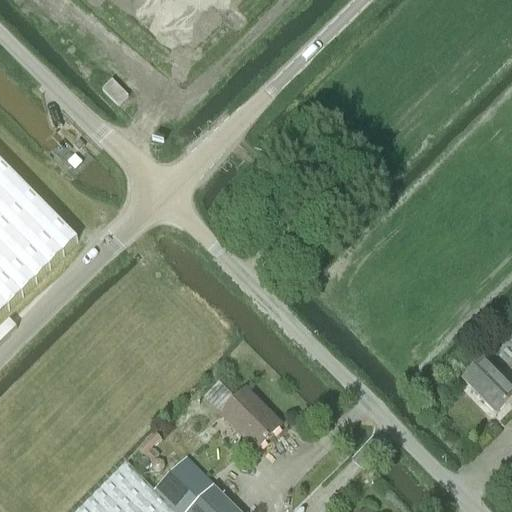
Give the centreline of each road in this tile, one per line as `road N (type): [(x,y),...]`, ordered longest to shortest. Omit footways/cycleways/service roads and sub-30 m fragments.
road 1 (unclassified): [(478,511),(162,193)]
road 2 (unclassified): [(162,193),(361,0)]
road 3 (unclassified): [(162,193),(0,31)]
road 4 (unclassified): [(0,352),(162,193)]
